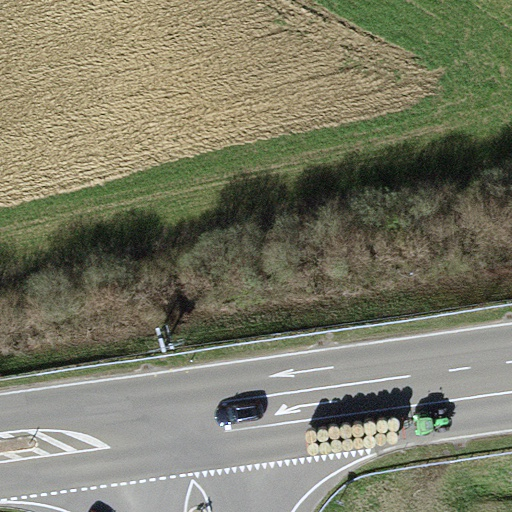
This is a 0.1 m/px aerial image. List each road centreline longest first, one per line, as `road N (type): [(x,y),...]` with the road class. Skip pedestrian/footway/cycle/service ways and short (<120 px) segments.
road 1 (primary): [(220,415),(511,374)]
road 2 (primary): [(0,445),(135,427)]
